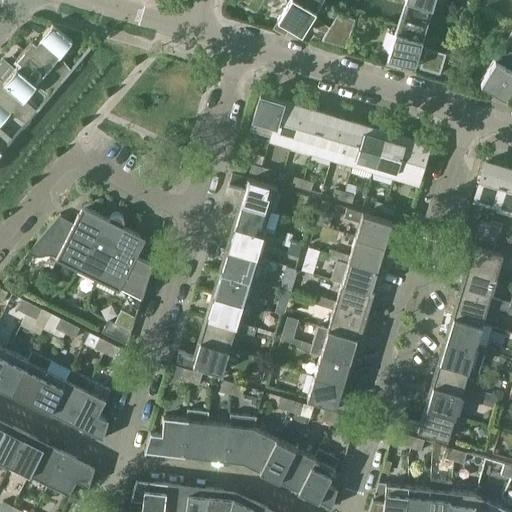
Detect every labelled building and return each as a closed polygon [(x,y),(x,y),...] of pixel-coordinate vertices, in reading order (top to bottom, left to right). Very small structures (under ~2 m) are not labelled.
[(288,0),(277,19),(278,20),(290,27),(301,34),(308,23),(325,33),(323,36),(321,40),(322,40),(346,48),(355,18),(338,12),(337,13),(337,14),(330,26),(312,16),(321,0),(288,0)] [(404,0),(400,14),(427,22),(433,0),(404,0)] [(424,33),(427,22),(400,14),(387,58),(440,73),(446,53),(420,45),(424,33)] [(278,20),(273,28),(285,35),(290,27),(278,20)] [(24,49),(61,81),(72,68),(60,54),(72,39),(64,33),(69,27),(53,22),(36,42),(33,39),(24,49)] [(511,26),(503,41),(511,46),(511,26)] [(511,46),(503,41),(495,56),(480,80),(501,93),(504,95),(511,81),(511,46)] [(23,97),(35,84),(51,93),(61,81),(24,49),(16,59),(19,62),(13,69),(4,80),(3,81),(23,97)] [(3,61),(0,64),(0,77),(4,80),(13,69),(3,61)] [(0,124),(10,112),(26,121),(37,109),(23,97),(3,81),(4,80),(0,77),(0,124)] [(249,130),(271,136),(281,100),(260,94),(249,130)] [(271,136),(291,143),(303,105),(285,100),(284,101),(281,100),(271,136)] [(291,143),(312,149),(323,111),(303,105),(291,143)] [(312,149),(333,155),(344,118),(323,111),(312,149)] [(333,155),(353,161),(365,124),(344,118),(333,155)] [(353,161),(374,168),(385,130),(365,124),(353,161)] [(0,152),(13,138),(0,126),(0,152)] [(374,168),(395,174),(406,136),(385,130),(374,168)] [(428,143),(406,136),(395,174),(417,181),(428,143)] [(474,198),(496,205),(508,167),(485,160),(474,198)] [(250,171),(259,174),(262,166),(252,163),(250,171)] [(272,169),(262,166),(259,174),(269,177),(272,169)] [(511,167),(508,167),(496,205),(511,209),(511,167)] [(245,187),(240,201),(270,210),(277,186),(232,173),(230,181),(229,181),(228,182),(245,187)] [(291,184),(301,187),(303,179),(293,176),(291,184)] [(313,182),(303,179),(301,187),(311,190),(313,182)] [(332,196),(342,199),(344,191),(335,188),(332,196)] [(354,194),(344,191),(342,199),(352,202),(354,194)] [(317,198),(309,196),(307,205),(314,207),(317,198)] [(323,200),(320,209),(328,211),(331,202),(323,200)] [(270,210),(240,201),(233,224),(263,233),(264,229),(270,210)] [(374,208),(384,211),(386,203),(376,201),(374,208)] [(396,206),(386,203),(384,211),(393,214),(396,206)] [(359,221),(355,235),(385,244),(389,230),(405,235),(406,233),(405,233),(407,225),(362,211),(362,212),(347,207),(344,216),(359,221)] [(80,212),(80,214),(79,213),(74,224),(59,215),(28,252),(33,254),(37,255),(41,255),(49,254),(53,254),(57,256),(56,257),(78,268),(104,215),(91,209),(91,210),(89,209),(88,209),(86,209),(85,209),(84,209),(82,210),(81,211),(80,212)] [(111,214),(111,216),(109,218),(104,215),(78,268),(99,278),(125,225),(122,224),(123,221),(124,219),(124,218),(123,216),(122,215),(121,214),(120,213),(119,212),(117,212),(115,212),(114,213),(113,213),(111,214)] [(274,232),(264,229),(263,233),(233,224),(226,247),(256,256),(262,237),(271,240),(274,232)] [(136,231),(125,225),(99,278),(118,287),(119,287),(122,288),(125,291),(128,298),(130,301),(133,304),(138,306),(152,261),(134,256),(140,244),(139,243),(140,242),(141,240),(141,239),(141,237),(140,236),(140,235),(138,233),(137,233),(136,232),(136,231)] [(475,239),(485,242),(487,234),(478,231),(475,239)] [(284,235),(274,232),(271,240),(281,243),(284,235)] [(286,232),(284,238),(291,240),(293,234),(286,232)] [(487,234),(485,242),(495,245),(497,237),(487,234)] [(337,260),(347,263),(348,258),(378,267),(385,244),(355,235),(349,254),(339,251),(337,260)] [(470,255),(466,269),(496,278),(503,254),(458,240),(455,248),(454,248),(454,250),(470,255)] [(249,280),(250,279),(256,256),(226,247),(219,271),(249,280)] [(327,257),(337,260),(339,251),(330,248),(327,257)] [(341,281),(371,290),(378,267),(348,258),(347,263),(337,260),(332,278),(341,281)] [(489,301),(490,297),(496,278),(466,269),(459,292),(489,301)] [(262,282),(250,279),(249,280),(219,271),(213,293),(243,302),(255,306),(262,282)] [(284,276),(280,289),(281,289),(291,292),(292,292),(295,279),(284,276)] [(323,306),(333,309),(334,305),(364,313),(371,290),(341,281),(336,300),(326,297),(323,306)] [(278,299),(288,302),(290,294),(291,292),(281,289),(278,299)] [(459,292),(452,315),(482,324),(487,305),(497,308),(500,300),(490,297),(489,301),(459,292)] [(236,325),(237,321),(243,302),(213,293),(206,316),(236,325)] [(314,303),(323,306),(326,297),(316,294),(314,303)] [(17,308),(27,314),(33,303),(22,298),(17,308)] [(500,300),(497,308),(507,310),(509,302),(500,300)] [(41,308),(33,303),(27,314),(36,318),(41,308)] [(334,305),(333,309),(328,327),(357,336),(364,313),(334,305)] [(121,309),(115,322),(131,330),(135,314),(122,307),(121,309)] [(476,343),(482,324),(452,315),(445,338),(475,347),(476,343)] [(246,324),(237,321),(236,325),(206,316),(199,339),(229,348),(235,329),(244,332),(246,324)] [(71,322),(61,317),(55,328),(66,333),(71,322)] [(127,343),(131,330),(115,322),(109,319),(102,331),(127,343)] [(80,327),(71,322),(66,333),(75,338),(80,327)] [(246,324),(244,332),(254,335),(256,327),(246,324)] [(310,352),(319,355),(321,350),(350,359),(357,336),(328,327),(322,346),(312,343),(310,352)] [(110,342),(99,337),(94,347),(104,352),(110,342)] [(484,354),(486,346),(476,343),(475,347),(445,338),(439,361),(468,369),(468,370),(478,373),(484,354)] [(177,359),(222,372),(229,348),(199,339),(195,353),(178,349),(178,350),(179,351),(177,359)] [(300,349),(310,352),(312,343),(302,340),(300,349)] [(119,346),(110,342),(104,352),(113,357),(112,360),(122,366),(129,351),(119,346)] [(0,368),(9,350),(0,345),(0,368)] [(486,346),(484,354),(493,357),(496,348),(486,346)] [(0,368),(0,385),(12,392),(28,359),(9,350),(0,368)] [(32,350),(28,359),(12,392),(32,402),(52,360),(32,350)] [(321,350),(319,355),(314,373),(344,381),(350,359),(321,350)] [(51,411),(67,379),(72,369),(52,360),(32,402),(51,411)] [(461,392),(462,388),(468,369),(439,361),(432,384),(461,392)] [(178,378),(189,381),(192,370),(182,367),(178,378)] [(72,369),(67,379),(51,411),(70,421),(86,389),(91,379),(72,369)] [(202,373),(192,370),(189,381),(199,384),(202,373)] [(339,396),(344,381),(314,373),(307,398),(352,411),(354,403),(355,403),(356,401),(339,396)] [(91,379),(86,389),(70,421),(101,437),(101,438),(102,438),(109,418),(107,418),(107,419),(98,414),(110,389),(91,379)] [(220,390),(231,394),(234,382),(224,379),(220,390)] [(245,386),(234,382),(231,394),(241,397),(245,386)] [(472,391),(462,388),(461,392),(432,384),(425,407),(454,415),(460,397),(470,400),(472,391)] [(483,391),(482,394),(481,398),(501,404),(504,392),(493,389),(491,393),(483,391)] [(472,391),(470,400),(480,403),(481,398),(482,394),(472,391)] [(278,408),(289,411),(292,400),(282,397),(278,408)] [(481,398),(480,403),(499,409),(501,404),(481,398)] [(303,403),(292,400),(289,411),(299,414),(303,403)] [(447,439),(454,415),(425,407),(421,421),(404,416),(404,417),(405,418),(402,426),(447,439)] [(186,408),(185,418),(182,454),(204,457),(207,420),(208,410),(186,408)] [(335,412),(325,409),(321,421),(332,424),(335,412)] [(346,416),(335,412),(332,424),(342,427),(346,416)] [(182,454),(185,418),(163,415),(161,433),(151,432),(152,431),(150,430),(144,451),(145,451),(146,450),(182,454)] [(204,457),(225,459),(228,423),(207,420),(204,457)] [(25,431),(7,422),(0,434),(0,458),(10,463),(25,431)] [(228,423),(225,459),(243,461),(253,426),(228,423)] [(254,426),(253,426),(243,461),(260,470),(276,437),(254,426)] [(45,441),(25,431),(10,463),(29,473),(45,441)] [(400,444),(412,448),(415,436),(404,433),(400,444)] [(415,436),(412,448),(421,450),(424,439),(415,436)] [(276,437),(260,470),(279,479),(296,447),(276,437)] [(29,473),(48,483),(64,450),(45,441),(29,473)] [(457,449),(446,446),(443,457),(453,460),(457,449)] [(296,447),(279,479),(299,489),(315,457),(314,456),(296,447)] [(299,489),(330,505),(330,506),(331,506),(338,486),(337,485),(336,487),(327,482),(335,466),(339,457),(319,447),(314,456),(315,457),(299,489)] [(467,452),(457,449),(453,460),(464,463),(467,452)] [(93,465),(64,450),(48,483),(69,493),(76,479),(87,484),(87,485),(88,485),(94,464),(93,464),(93,465)] [(511,474),(511,465),(504,463),(501,474),(511,477),(511,474)] [(430,487),(429,487),(426,511),(448,511),(451,489),(452,479),(430,477),(430,487)] [(140,511),(164,511),(168,483),(137,479),(138,478),(136,478),(130,498),(131,499),(132,498),(142,499),(140,511)] [(404,511),(408,484),(386,482),(384,499),(373,498),(374,497),(373,496),(367,511),(404,511)] [(164,511),(185,511),(189,485),(168,483),(164,511)] [(408,484),(404,511),(426,511),(429,487),(408,484)] [(207,511),(211,487),(189,485),(185,511),(207,511)] [(207,511),(227,511),(234,490),(211,487),(207,511)] [(448,511),(470,511),(476,492),(451,489),(448,511)] [(250,511),(256,501),(234,490),(227,511),(250,511)] [(476,492),(470,511),(492,511),(498,503),(476,492)] [(0,507),(0,511),(9,511),(12,505),(3,501),(0,507)] [(250,511),(275,511),(276,511),(256,501),(250,511)] [(511,511),(511,510),(498,503),(492,511),(511,511)]
